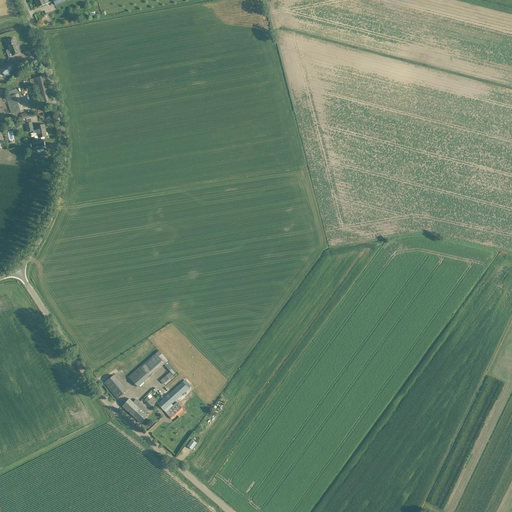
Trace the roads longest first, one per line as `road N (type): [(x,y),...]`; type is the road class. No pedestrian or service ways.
road 1 (unclassified): [(226,511),(117,420),(17,269)]
road 2 (unclassified): [(17,269),(55,206),(61,163),(56,103),(19,0)]
